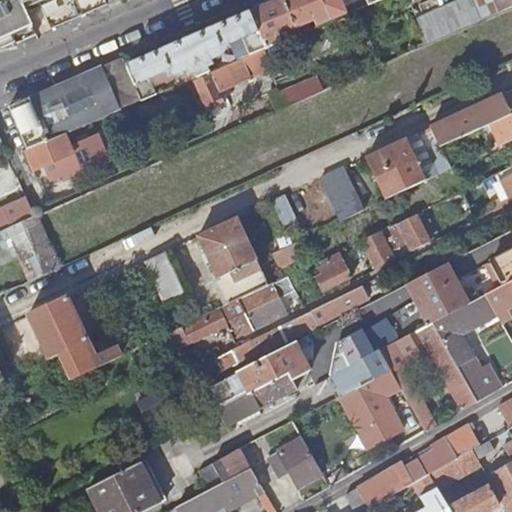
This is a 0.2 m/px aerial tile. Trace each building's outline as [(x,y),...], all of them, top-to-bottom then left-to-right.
[(0,0),(0,50),(14,44),(20,42),(17,36),(32,29),(23,11),(18,0),(0,0)] [(18,0),(23,11),(39,4),(50,28),(106,5),(103,0),(18,0)] [(251,3),(246,4),(250,14),(265,49),(279,43),(277,38),(296,30),(283,0),(282,0),(254,12),(251,3)] [(283,0),(296,30),(314,22),(317,28),(346,16),(339,0),(283,0)] [(457,0),(370,39),(383,65),(492,17),(485,0),(457,0)] [(511,0),(485,0),(492,17),(511,7),(511,0)] [(126,67),(141,102),(157,95),(150,79),(164,73),(176,76),(187,71),(189,75),(195,73),(197,78),(209,73),(207,68),(213,66),(212,60),(222,56),(228,45),(242,39),(250,56),(265,49),(250,14),(126,67)] [(32,29),(17,36),(20,42),(34,35),(32,29)] [(250,56),(209,73),(211,75),(196,83),(208,113),(224,106),(215,85),(243,73),(247,75),(271,64),(265,49),(250,56)] [(100,68),(119,111),(141,102),(126,67),(122,58),(100,68)] [(100,68),(10,108),(28,150),(66,134),(119,111),(100,68)] [(280,98),(284,108),(323,91),(317,77),(281,93),(280,98)] [(440,148),(441,147),(489,125),(511,114),(511,90),(430,128),(439,145),(440,148)] [(511,114),(489,125),(497,142),(511,135),(511,114)] [(28,150),(22,152),(31,173),(75,155),(66,134),(28,150)] [(387,200),(425,181),(406,140),(366,158),(387,200)] [(453,168),(441,147),(440,148),(439,145),(424,152),(436,176),(453,168)] [(347,164),(322,176),(342,219),(367,208),(347,164)] [(511,166),(490,177),(495,187),(511,179),(511,166)] [(0,233),(7,230),(35,218),(26,198),(0,209),(0,233)] [(395,240),(399,248),(408,243),(412,252),(430,243),(416,216),(390,229),(395,240)] [(35,218),(7,230),(30,283),(58,270),(58,269),(35,218)] [(237,219),(197,238),(209,262),(203,264),(206,270),(211,267),(217,280),(256,262),(257,261),(270,255),(267,249),(254,255),(237,219)] [(393,261),(390,254),(385,245),(380,234),(363,242),(376,270),(393,261)] [(385,245),(390,254),(399,250),(399,248),(395,240),(385,245)] [(511,281),(511,250),(489,263),(501,287),(511,281)] [(166,252),(146,261),(167,304),(186,295),(166,252)] [(279,275),(270,255),(257,261),(267,281),(279,275)] [(315,278),(323,292),(350,278),(339,255),(325,262),(330,271),(315,278)] [(256,262),(217,280),(229,304),(267,286),(256,262)] [(461,293),(447,265),(407,286),(427,327),(432,324),(475,301),(468,289),(461,293)] [(298,297),(288,277),(223,309),(235,334),(241,331),(244,334),(253,330),(252,326),(267,318),(269,322),(286,314),(278,298),(291,292),(294,299),(298,297)] [(511,281),(501,287),(484,296),(496,316),(501,325),(511,319),(507,310),(511,307),(511,281)] [(290,340),(373,298),(365,283),(283,325),(290,340)] [(496,316),(484,296),(475,301),(432,324),(457,368),(473,359),(459,336),(496,316)] [(67,298),(28,317),(48,361),(61,355),(62,354),(74,380),(100,367),(67,298)] [(184,329),(191,342),(227,324),(220,311),(184,329)] [(252,326),(253,330),(269,322),(267,318),(252,326)] [(432,324),(427,327),(417,332),(444,380),(449,390),(462,412),(477,403),(464,379),(457,368),(432,324)] [(179,329),(158,338),(167,354),(190,342),(182,327),(179,329)] [(285,340),(279,328),(224,356),(222,357),(227,367),(264,347),(266,350),(285,340)] [(337,346),(331,378),(364,360),(375,355),(362,332),(337,346)] [(158,338),(150,342),(158,358),(167,354),(158,338)] [(405,338),(379,352),(390,372),(400,390),(421,426),(425,433),(435,428),(402,370),(406,367),(401,355),(410,349),(405,338)] [(294,344),(239,372),(249,391),(218,408),(227,425),(235,421),(238,427),(261,415),(259,410),(296,390),(292,382),(309,373),(294,344)] [(222,357),(224,356),(219,347),(201,356),(206,365),(222,357)] [(375,355),(364,360),(376,380),(390,372),(379,352),(375,355)] [(195,353),(164,370),(171,383),(203,367),(195,353)] [(364,360),(331,378),(341,398),(376,380),(364,360)] [(464,379),(477,403),(500,390),(487,366),(464,379)] [(203,367),(171,383),(179,398),(210,382),(203,367)] [(390,372),(376,380),(341,400),(351,417),(400,390),(390,372)] [(449,390),(444,380),(439,383),(444,393),(449,390)] [(511,400),(499,408),(511,429),(511,428),(511,400)] [(425,433),(421,426),(414,431),(418,437),(425,433)] [(467,426),(445,439),(458,460),(472,451),(481,446),(467,426)] [(445,439),(433,446),(431,447),(433,452),(406,468),(414,482),(428,474),(429,476),(458,460),(445,439)] [(299,490),(323,475),(303,440),(269,460),(273,467),(282,461),(291,475),(299,490)] [(511,440),(503,445),(511,461),(511,464),(491,477),(501,495),(511,488),(511,440)] [(488,442),(481,446),(472,451),(477,461),(493,451),(488,442)] [(472,451),(458,460),(429,476),(437,491),(480,467),(477,461),(472,451)] [(194,476),(205,494),(249,472),(239,452),(194,476)] [(281,481),(291,475),(282,461),(273,467),(281,481)] [(138,466),(143,476),(150,473),(145,463),(138,466)] [(89,490),(94,501),(143,476),(138,466),(89,490)] [(414,482),(406,468),(399,472),(396,467),(357,490),(368,508),(414,482)] [(176,510),(177,511),(215,511),(254,492),(257,497),(264,493),(251,471),(249,472),(205,494),(176,510)] [(143,476),(158,506),(164,503),(150,473),(143,476)] [(143,476),(94,501),(99,511),(146,511),(158,506),(143,476)] [(437,491),(429,476),(415,484),(412,486),(425,509),(418,511),(448,511),(447,509),(437,491)] [(447,509),(448,511),(489,511),(497,507),(486,487),(447,509)] [(511,511),(511,488),(501,495),(509,511),(511,511)] [(357,490),(346,496),(355,511),(361,508),(362,511),(367,511),(369,511),(368,508),(357,490)]
